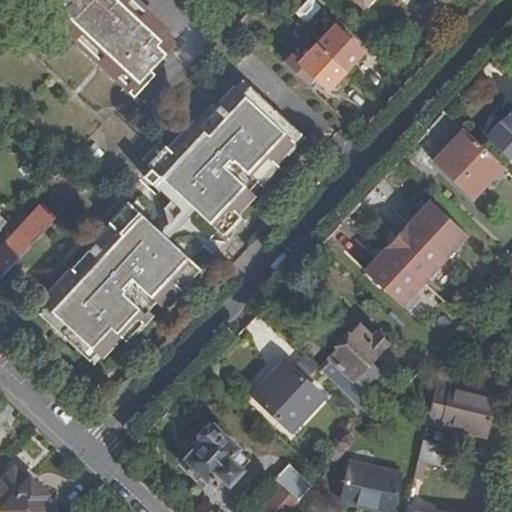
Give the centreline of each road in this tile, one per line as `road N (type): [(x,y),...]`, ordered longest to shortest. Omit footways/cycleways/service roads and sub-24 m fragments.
road 1 (residential): [(94,457),(511,3)]
road 2 (residential): [(94,457),(0,368)]
